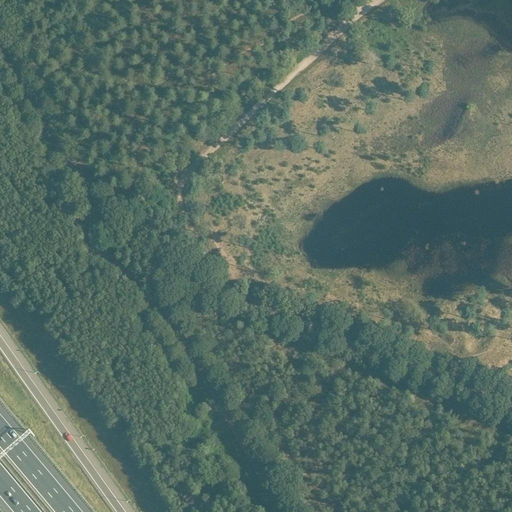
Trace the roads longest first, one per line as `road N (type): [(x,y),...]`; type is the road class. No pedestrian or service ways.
road 1 (unclassified): [(281,511),(163,317),(119,263),(95,250),(95,209),(0,42)]
road 2 (track): [(370,0),(175,177),(175,204),(217,281)]
road 3 (track): [(511,401),(227,293),(217,281)]
road 4 (motorway): [(120,511),(0,343)]
